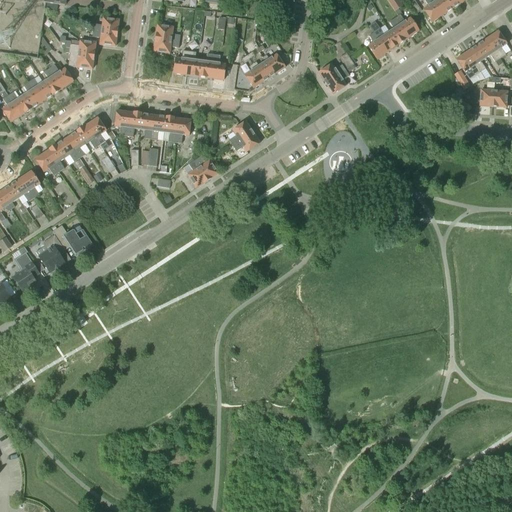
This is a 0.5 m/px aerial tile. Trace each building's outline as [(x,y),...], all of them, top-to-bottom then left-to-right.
[(403,7),(398,0),(387,0),(395,12),(399,9),(403,7)] [(432,23),(442,16),(431,0),(424,0),(428,6),(423,10),(432,23)] [(453,9),(446,0),(431,0),(442,16),(453,9)] [(446,0),(453,9),(463,2),(461,0),(446,0)] [(410,4),(417,14),(421,11),(415,1),(410,4)] [(395,19),(408,39),(419,32),(410,18),(405,22),(400,15),(395,19)] [(93,31),(117,34),(119,21),(103,19),(103,26),(94,25),(93,31)] [(398,46),(408,39),(395,19),(389,23),(394,29),(389,32),(398,46)] [(157,26),(156,39),(180,42),(180,39),(180,36),(172,35),(173,28),(167,27),(158,26),(157,26)] [(398,46),(389,32),(385,35),(380,29),(379,30),(374,33),(387,53),(398,46)] [(117,34),(93,31),(93,37),(101,38),(100,44),(100,45),(116,47),(117,34)] [(488,39),(501,59),(506,55),(502,49),(507,45),(504,40),(498,32),(488,39)] [(377,60),(387,53),(374,33),(369,36),(373,43),(368,46),(377,60)] [(70,54),(94,57),(96,44),(80,42),(80,46),(71,45),(71,42),(65,41),(66,37),(61,37),(60,43),(65,44),(65,48),(71,49),(70,54)] [(47,55),(52,50),(43,38),(42,38),(42,43),(43,45),(40,46),(47,55)] [(179,49),(180,42),(156,39),(154,52),(170,54),(171,48),(179,49)] [(488,39),(477,46),(486,59),(491,56),(495,63),(496,62),(500,59),(501,59),(488,39)] [(481,62),(486,59),(477,46),(467,53),(480,73),(486,69),(481,62)] [(186,76),(189,52),(183,51),(182,60),(176,59),(174,74),(186,76)] [(199,78),(201,61),(195,61),(196,53),(189,52),(186,76),(199,78)] [(470,80),(480,73),(467,53),(456,60),(470,80)] [(92,70),(94,57),(70,54),(68,67),(92,70)] [(211,79),(214,55),(207,54),(206,62),(201,61),(199,78),(211,79)] [(347,54),(340,58),(348,69),(354,65),(350,58),(347,54)] [(214,55),(211,79),(224,81),(226,64),(220,64),(221,56),(214,55)] [(266,62),(275,75),(286,68),(277,55),(270,60),(267,56),(263,58),(266,62)] [(264,82),(275,75),(266,62),(259,66),(256,63),(253,65),(264,82)] [(253,89),(264,82),(253,65),(249,67),(252,71),(245,76),(253,89)] [(319,73),(319,74),(326,84),(346,71),(345,71),(344,68),(342,66),(335,70),(332,65),(327,68),(319,73)] [(354,65),(348,69),(345,71),(346,71),(347,73),(356,68),(354,65)] [(55,66),(50,69),(63,89),(73,82),(64,69),(59,72),(55,66)] [(53,96),(63,89),(50,69),(44,73),(48,80),(44,82),(53,96)] [(346,71),(326,84),(333,95),(346,86),(343,81),(349,77),(347,73),(346,71)] [(460,72),(455,75),(457,79),(455,80),(457,88),(461,85),(462,86),(465,91),(471,87),(470,87),(470,86),(467,82),(460,72)] [(53,96),(44,82),(39,86),(34,79),(29,83),(42,103),(53,96)] [(0,83),(0,94),(1,94),(4,99),(8,96),(5,91),(2,87),(0,83)] [(32,110),(42,103),(29,83),(24,86),(28,93),(23,96),(32,110)] [(493,108),(494,91),(481,90),(480,107),(493,108)] [(494,91),(493,108),(506,109),(507,99),(507,92),(502,92),(495,91),(494,91)] [(32,110),(23,96),(18,99),(14,93),(8,97),(21,117),(32,110)] [(11,123),(21,117),(8,97),(3,100),(8,107),(2,110),(11,123)] [(126,137),(129,113),(117,111),(115,127),(121,128),(120,136),(126,137)] [(139,131),(142,115),(129,113),(126,137),(133,138),(134,130),(139,131)] [(151,140),(154,116),(142,115),(139,131),(145,131),(144,139),(151,140)] [(154,116),(151,140),(157,141),(158,140),(158,133),(164,134),(166,118),(154,116)] [(176,143),(179,119),(166,118),(164,134),(169,134),(168,142),(176,143)] [(87,126),(100,146),(105,142),(101,136),(106,132),(97,119),(87,126)] [(179,119),(176,143),(182,144),(183,136),(189,137),(191,121),(179,119)] [(233,146),(253,133),(246,122),(233,131),(236,136),(229,141),(233,146)] [(95,149),(100,146),(87,126),(77,132),(86,146),(91,142),(95,149)] [(81,149),(86,146),(77,132),(66,139),(80,159),(85,156),(81,149)] [(116,138),(112,132),(108,134),(112,141),(116,138)] [(253,133),(233,146),(236,152),(243,147),(247,153),(260,144),(253,133)] [(75,162),(80,159),(66,139),(56,146),(65,160),(71,156),(75,162)] [(60,163),(65,160),(56,146),(46,153),(59,173),(64,169),(60,163)] [(150,152),(147,166),(156,168),(158,150),(150,149),(150,152)] [(54,176),(59,173),(46,153),(35,160),(44,173),(50,169),(54,176)] [(194,162),(207,182),(218,175),(205,155),(194,162)] [(115,169),(110,161),(107,157),(102,161),(110,173),(115,169)] [(94,181),(88,173),(80,161),(75,164),(89,185),(94,181)] [(196,189),(207,182),(194,162),(189,165),(184,169),(188,175),(187,175),(196,189)] [(21,179),(34,199),(40,195),(39,194),(36,189),(40,186),(40,185),(31,172),(21,179)] [(99,174),(93,177),(98,184),(103,180),(99,174)] [(28,202),(34,199),(21,179),(10,186),(19,199),(24,196),(28,202)] [(169,189),(170,182),(159,180),(157,187),(169,189)] [(10,186),(0,192),(0,193),(11,210),(12,210),(15,208),(12,204),(19,199),(10,186)] [(8,212),(11,210),(0,193),(0,211),(6,208),(8,212)] [(163,199),(167,205),(172,201),(169,196),(163,199)] [(43,215),(38,207),(37,206),(32,209),(38,219),(43,215)] [(55,236),(65,252),(66,252),(65,251),(70,248),(74,255),(76,257),(80,254),(92,246),(82,230),(76,235),(73,231),(67,235),(62,226),(57,230),(54,232),(53,233),(55,236)] [(60,256),(65,252),(55,236),(43,244),(48,251),(39,257),(50,274),(56,270),(55,269),(58,267),(59,268),(65,264),(60,256)] [(6,239),(0,242),(0,244),(5,252),(11,248),(6,239)] [(39,274),(31,262),(32,262),(27,254),(28,253),(24,248),(18,252),(21,255),(14,260),(20,269),(18,270),(20,272),(12,277),(22,292),(36,283),(33,278),(39,274)] [(40,263),(36,265),(41,272),(45,270),(40,263)] [(11,299),(1,284),(0,284),(0,307),(4,305),(3,305),(11,299)]
